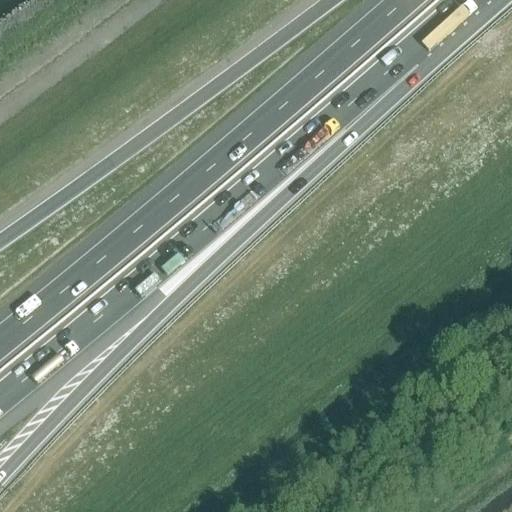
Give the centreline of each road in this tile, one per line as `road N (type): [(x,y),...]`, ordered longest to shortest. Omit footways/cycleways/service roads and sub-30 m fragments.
road 1 (motorway): [(0,477),(407,53)]
road 2 (motorway): [(0,399),(407,53)]
road 3 (motorway): [(405,0),(0,341)]
road 4 (motorway): [(332,0),(0,241)]
